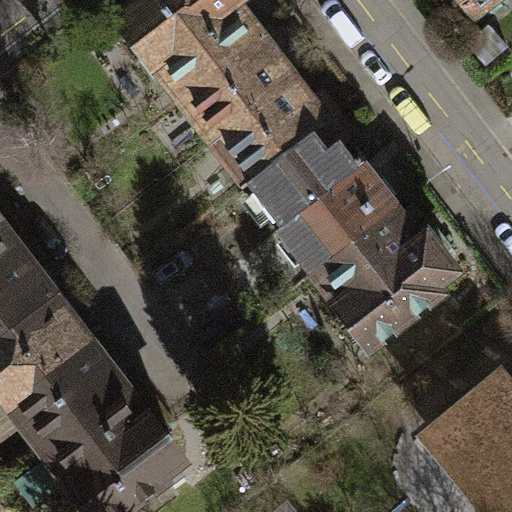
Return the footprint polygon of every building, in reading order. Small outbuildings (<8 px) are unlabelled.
[(137,0),(115,17),(177,99),(267,31),(242,0),(137,0)] [(462,0),(474,14),(492,0),(462,0)] [(177,99),(211,142),(300,75),(267,31),(177,99)] [(211,142),(244,186),(333,118),(300,75),(211,142)] [(244,186),(278,230),(367,162),(333,118),(244,186)] [(278,230),(311,274),(400,206),(367,162),(278,230)] [(311,274),(365,345),(455,277),(400,206),(311,274)] [(0,267),(26,248),(0,214),(0,267)] [(0,267),(0,343),(62,296),(26,248),(0,267)] [(0,343),(0,403),(7,413),(99,344),(62,296),(0,343)] [(7,413),(44,461),(135,392),(99,344),(7,413)] [(433,423),(506,511),(511,511),(511,378),(502,366),(433,423)] [(44,461),(82,511),(127,511),(191,464),(135,392),(44,461)]
